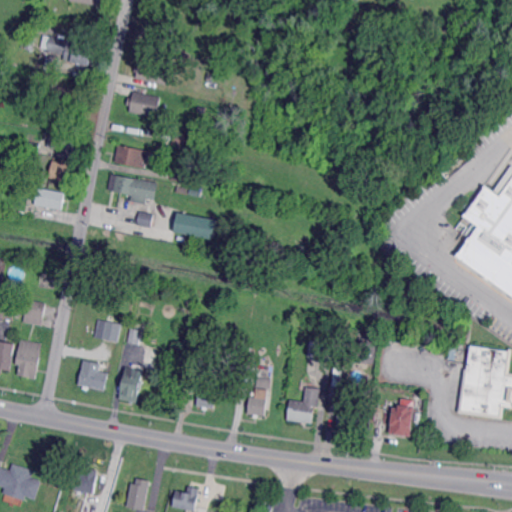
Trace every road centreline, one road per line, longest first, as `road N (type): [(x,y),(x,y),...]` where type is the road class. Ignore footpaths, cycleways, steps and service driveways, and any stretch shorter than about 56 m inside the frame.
road 1 (residential): [(511,484),(334,466),(0,409)]
road 2 (residential): [(128,0),(46,419)]
